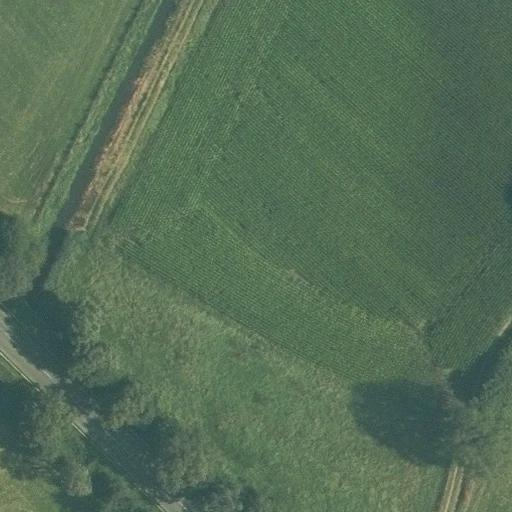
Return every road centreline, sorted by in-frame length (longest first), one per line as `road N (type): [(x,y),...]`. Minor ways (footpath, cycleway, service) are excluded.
road 1 (secondary): [(189,511),(0,328)]
road 2 (track): [(511,329),(476,410),(447,511)]
